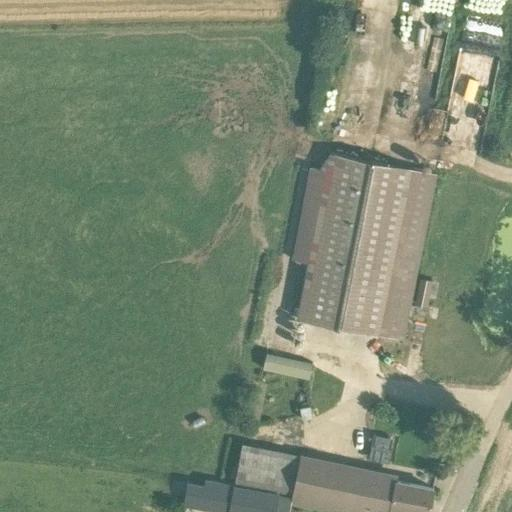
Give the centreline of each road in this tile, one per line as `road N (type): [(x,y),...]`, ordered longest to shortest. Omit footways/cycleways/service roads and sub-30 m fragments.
road 1 (track): [(350,138),(511,177)]
road 2 (unclassified): [(455,511),(511,387)]
